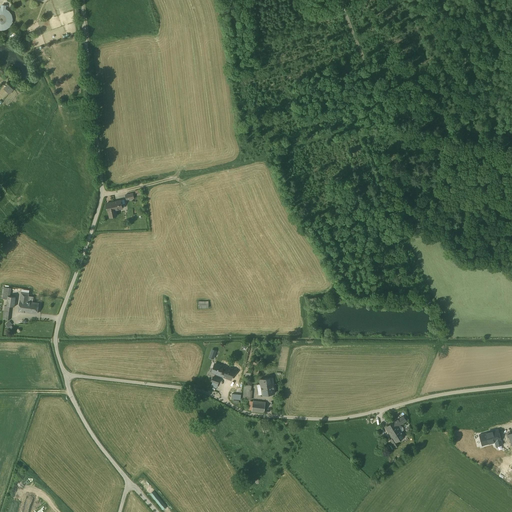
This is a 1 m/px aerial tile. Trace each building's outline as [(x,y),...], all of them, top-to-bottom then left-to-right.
[(6,8),(6,4),(1,4),(1,7),(0,7),(0,30),(2,30),(3,30),(5,30),(6,30),(8,29),(9,28),(11,27),(12,25),(12,24),(13,22),(13,20),(14,19),(13,17),(13,15),(12,13),(11,11),(9,10),(8,9),(6,8)] [(12,90),(15,85),(9,80),(6,84),(12,90)] [(121,199),(105,203),(109,217),(117,215),(116,210),(123,208),(121,199)] [(4,297),(7,297),(4,318),(11,318),(12,306),(17,306),(18,296),(12,296),(13,286),(5,286),(4,297)] [(22,291),(20,310),(40,313),(41,302),(30,301),(31,292),(22,291)] [(215,361),(211,373),(223,377),(223,379),(230,381),(228,385),(234,387),(241,367),(226,361),(225,364),(215,361)] [(274,392),(272,375),(260,377),(263,394),(274,392)] [(232,392),(232,398),(253,399),(253,384),(244,384),(244,392),(232,392)] [(266,401),(254,400),(253,409),(265,411),(266,401)] [(406,434),(399,426),(407,420),(402,414),(385,426),(397,441),(406,434)] [(498,427),(480,432),(483,443),(496,440),(497,444),(503,442),(498,427)] [(159,504),(163,501),(156,494),(152,497),(159,504)]
